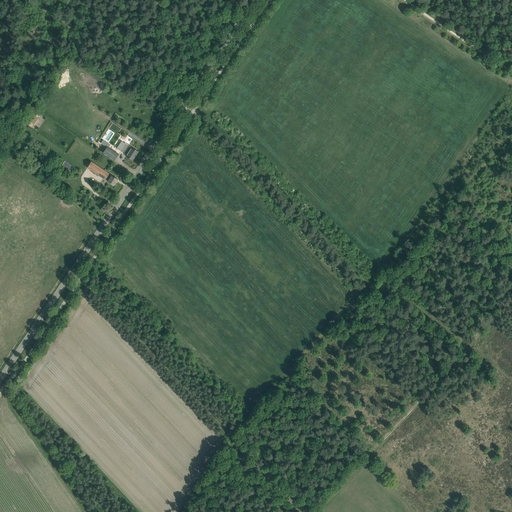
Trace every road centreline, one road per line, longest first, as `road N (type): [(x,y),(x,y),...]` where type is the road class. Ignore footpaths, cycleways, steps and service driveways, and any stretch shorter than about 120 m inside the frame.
road 1 (secondary): [(0,382),(253,0)]
road 2 (track): [(511,135),(402,262),(407,296),(511,377)]
road 3 (track): [(469,345),(310,511)]
road 4 (track): [(28,0),(139,76),(190,0)]
road 5 (track): [(511,76),(399,0)]
